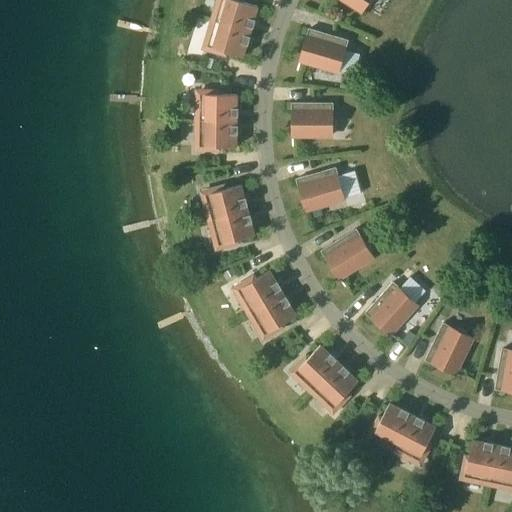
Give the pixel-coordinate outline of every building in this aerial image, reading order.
[(211,19),(251,31),(258,6),(242,1),(242,0),(223,0),(217,21),(211,19)] [(346,0),(363,10),(366,6),(370,6),(374,0),(346,0)] [(243,56),(251,31),(211,19),(211,20),(217,22),(209,46),(214,48),(212,52),(226,56),(227,52),(243,56)] [(339,70),(341,65),(345,64),(347,57),(344,54),(348,40),(309,29),(300,59),(339,70)] [(206,68),(215,70),(218,60),(210,58),(206,68)] [(340,87),(351,90),(353,81),(341,79),(340,87)] [(237,120),(237,94),(221,94),(221,90),(207,90),(206,94),(202,94),(202,119),(196,119),(196,120),(237,120)] [(337,119),(333,117),(333,102),(292,103),(292,134),(333,134),(333,129),(337,127),(337,119)] [(237,147),(237,120),(196,120),(202,120),(201,146),(206,146),(206,150),(220,151),(220,146),(237,147)] [(344,182),(340,181),(336,167),(297,178),(306,209),(344,198),(343,193),(346,190),(344,182)] [(208,220),(248,210),(241,185),(225,189),(224,185),(211,188),(212,192),(207,193),(214,219),(208,220)] [(320,206),(311,209),(311,210),(313,218),(322,215),(320,207),(320,206)] [(248,210),(208,220),(208,221),(214,220),(221,244),(225,243),(226,247),(240,243),(239,239),(255,235),(248,210)] [(368,241),(364,241),(356,228),(322,250),(339,277),(373,255),(370,251),(373,247),(368,241)] [(236,274),(232,268),(223,273),(227,279),(236,274)] [(248,314),(283,293),(270,270),(255,279),(253,275),(241,282),(243,286),(239,288),(252,310),(247,313),(248,314)] [(408,290),(404,292),(393,282),(366,312),(389,333),(417,303),(413,300),(414,295),(408,290)] [(283,293),(248,314),(253,311),(266,333),(270,331),(272,335),(285,327),(282,324),(296,315),(283,293)] [(460,327),(456,329),(443,323),(425,359),(454,373),(471,337),(467,335),(467,330),(460,327)] [(402,337),(412,341),(415,333),(405,329),(402,337)] [(311,393),(340,363),(321,345),(309,357),(306,354),(296,364),(299,367),(296,370),(315,388),(311,392),(311,393)] [(511,350),(502,349),(495,388),(511,391),(511,350)] [(340,363),(311,393),(312,393),(316,389),(334,406),(337,403),(341,406),(350,396),(347,393),(359,381),(340,363)] [(394,451),(413,415),(390,403),(382,417),(378,416),(372,428),(375,430),(373,434),(396,446),(393,451),(394,451)] [(413,415),(394,451),(394,452),(397,446),(420,458),(422,454),(426,456),(432,444),(429,442),(436,427),(413,415)] [(490,485),(498,445),(472,440),(469,456),(465,455),(462,469),(466,470),(465,474),(490,479),(489,485),(490,485)] [(511,447),(498,445),(490,485),(491,480),(511,483),(511,447)]
